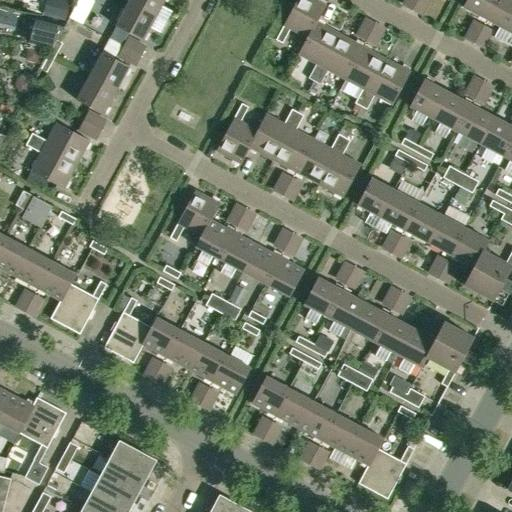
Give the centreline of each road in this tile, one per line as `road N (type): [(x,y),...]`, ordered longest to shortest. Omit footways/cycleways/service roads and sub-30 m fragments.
road 1 (residential): [(511,332),(126,129)]
road 2 (residential): [(0,332),(208,444)]
road 3 (residential): [(511,78),(364,0)]
road 4 (residential): [(434,511),(511,365)]
road 5 (residential): [(126,129),(195,0)]
road 6 (residential): [(208,444),(334,511)]
